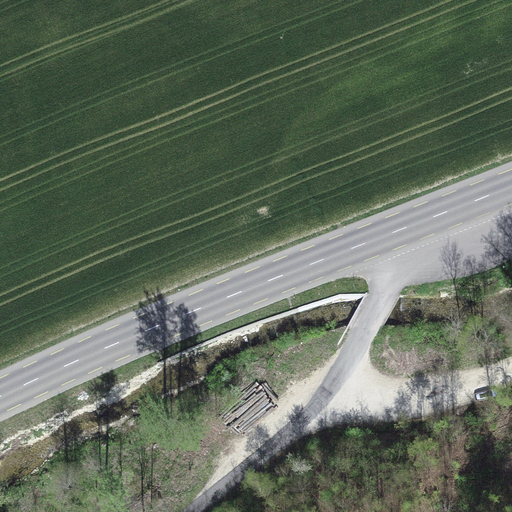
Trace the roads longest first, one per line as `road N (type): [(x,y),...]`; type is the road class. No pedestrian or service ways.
road 1 (primary): [(402,228),(0,396)]
road 2 (unclassified): [(194,511),(330,386),(364,326),(402,228)]
road 3 (track): [(348,357),(386,384),(430,388),(511,367)]
